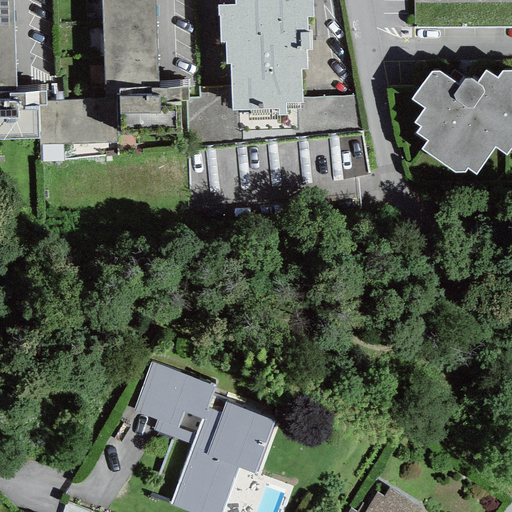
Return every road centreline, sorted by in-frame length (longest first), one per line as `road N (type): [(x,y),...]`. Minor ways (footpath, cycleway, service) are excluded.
road 1 (residential): [(358,0),(387,165),(404,214)]
road 2 (residential): [(404,214),(511,346)]
